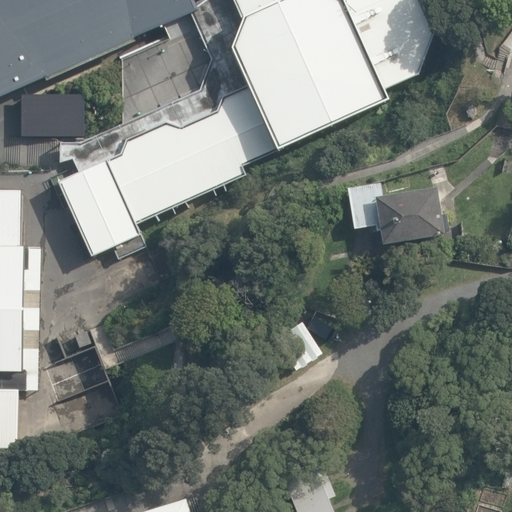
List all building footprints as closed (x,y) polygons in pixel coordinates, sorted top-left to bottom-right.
[(0,0),(0,105),(123,48),(196,15),(189,0),(0,0)] [(80,168),(83,176),(126,157),(131,141),(173,126),(184,130),(223,112),(227,97),(255,85),(239,51),(252,21),(241,0),(189,0),(196,15),(215,60),(203,90),(122,125),(82,145),(65,144),(65,152),(64,165),(77,161),(80,168)] [(241,0),(252,21),(239,51),(255,85),(284,151),(394,100),(389,92),(422,77),(439,31),(425,0),(241,0)] [(284,151),(255,85),(227,97),(223,112),(184,130),(173,126),(131,141),(126,157),(83,176),(67,182),(97,259),(117,251),(120,262),(151,247),(140,225),(249,176),(245,168),(284,151)] [(500,158),(511,161),(511,119),(500,158)] [(385,184),(352,189),(357,230),(379,227),(380,232),(385,231),(388,247),(450,237),(442,189),(388,198),(385,184)] [(23,248),(26,192),(0,191),(0,450),(21,450),(23,394),(40,393),(44,249),(23,248)] [(293,376),(325,354),(309,327),(306,323),(272,344),(293,376)] [(296,511),(336,511),(326,485),(291,498),(296,511)] [(193,511),(190,499),(149,511),(193,511)]
